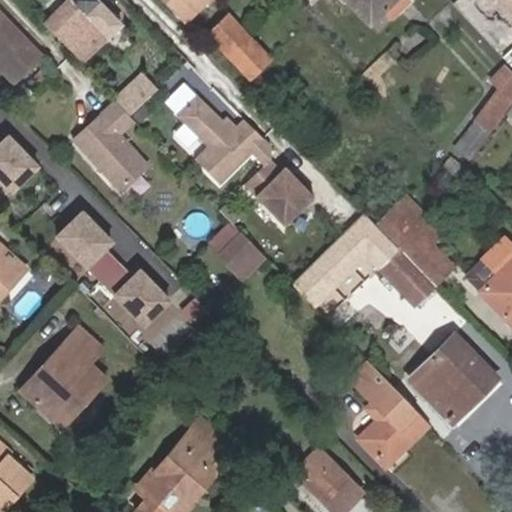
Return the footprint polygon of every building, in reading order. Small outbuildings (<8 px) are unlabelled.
[(88,14),(98,3),(95,0),(72,0),(73,0),(74,1),(49,28),(76,54),(101,27),(88,14)] [(166,0),(185,22),(209,0),(166,0)] [(394,18),(407,7),(408,2),(406,0),(348,0),(369,23),(383,12),(389,19),(394,18)] [(511,0),(487,0),(500,14),(511,13),(511,0)] [(112,16),(98,3),(88,14),(101,27),(112,16)] [(0,67),(15,84),(44,56),(0,10),(0,67)] [(219,44),(250,77),(271,58),(227,14),(208,32),(219,44)] [(212,50),(243,83),(250,77),(219,44),(212,50)] [(511,72),(506,67),(463,114),(484,133),(511,102),(511,72)] [(197,97),(179,116),(210,146),(195,162),(221,187),(252,154),(265,166),(277,154),(243,122),(237,129),(233,132),(223,122),(197,97)] [(122,192),(149,166),(119,135),(134,121),(115,101),(74,142),(122,192)] [(237,129),(226,119),(223,122),(233,132),(237,129)] [(41,166),(7,133),(0,140),(0,180),(13,194),(41,166)] [(247,186),(286,224),(312,198),(272,159),(265,166),(247,186)] [(403,254),(427,222),(406,200),(378,227),(402,252),(403,254)] [(221,212),(232,224),(244,212),(232,201),(221,212)] [(104,246),(111,239),(81,209),(56,234),(109,289),(128,271),(104,246)] [(378,227),(362,211),(288,281),(313,308),(367,257),(381,272),(402,252),(378,227)] [(432,227),(421,237),(432,249),(443,238),(432,227)] [(264,257),(242,234),(221,256),(242,278),(264,257)] [(421,237),(403,254),(435,288),(453,270),(432,249),(421,237)] [(499,275),(481,293),(511,324),(511,247),(507,242),(487,261),(499,275)] [(25,267),(0,245),(0,267),(14,279),(25,267)] [(435,288),(403,254),(402,252),(381,272),(416,308),(437,290),(435,288)] [(462,280),(471,289),(488,272),(478,263),(462,280)] [(0,294),(14,279),(0,267),(0,294)] [(173,301),(140,268),(112,295),(146,328),(173,301)] [(57,364),(29,395),(64,425),(110,372),(93,356),(102,346),(78,325),(49,357),(57,364)] [(408,377),(451,422),(494,380),(452,336),(408,377)] [(21,388),(29,395),(57,364),(49,357),(21,388)] [(426,425),(361,357),(352,366),(357,372),(349,381),(372,404),(382,414),(375,421),(357,439),(385,467),(426,425)] [(365,411),(375,421),(382,414),(372,404),(365,411)] [(238,442),(249,453),(259,442),(249,431),(238,442)] [(182,443),(156,473),(164,481),(149,499),(164,511),(183,511),(191,504),(187,500),(192,494),(196,498),(215,475),(212,471),(223,459),(196,436),(186,447),(182,443)] [(0,511),(2,511),(34,476),(11,457),(14,453),(0,440),(0,511)] [(341,511),(360,494),(318,451),(296,473),(334,511),(341,511)] [(164,481),(156,473),(141,491),(149,499),(164,481)] [(191,504),(196,498),(192,494),(187,500),(191,504)]
